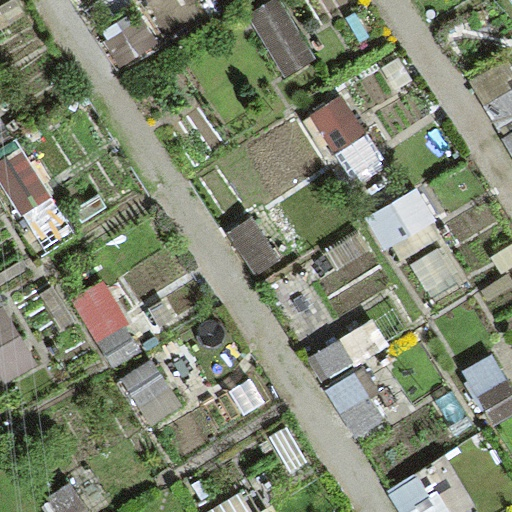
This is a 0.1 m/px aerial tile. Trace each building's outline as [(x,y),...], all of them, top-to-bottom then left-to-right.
[(80,0),(85,11),(115,0),(80,0)] [(296,76),(325,58),(288,1),(260,18),(296,76)] [(351,93),(314,112),(335,153),(372,134),(351,93)] [(0,193),(6,208),(37,197),(0,99),(0,193)] [(387,250),(445,222),(428,187),(370,216),(387,250)] [(260,274),(286,260),(259,213),(234,227),(260,274)] [(366,228),(311,253),(323,277),(377,252),(366,228)] [(0,356),(11,379),(44,363),(13,301),(0,307),(0,356)] [(339,374),(389,351),(378,328),(328,351),(339,374)] [(470,365),(492,423),(511,415),(511,369),(505,352),(470,365)] [(154,422),(186,407),(163,359),(132,374),(154,422)] [(337,381),(361,436),(389,424),(365,369),(337,381)] [(409,511),(480,511),(459,457),(397,481),(409,511)] [(62,511),(94,511),(84,480),(55,490),(62,511)] [(207,511),(258,511),(246,489),(207,511)]
